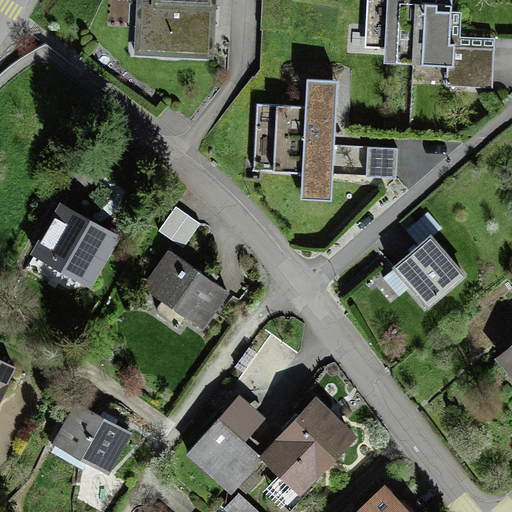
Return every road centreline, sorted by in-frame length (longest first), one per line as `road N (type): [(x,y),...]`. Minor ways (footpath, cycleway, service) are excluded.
road 1 (residential): [(298,290),(244,220),(70,63)]
road 2 (residential): [(471,511),(298,290)]
road 3 (residential): [(298,290),(489,138)]
